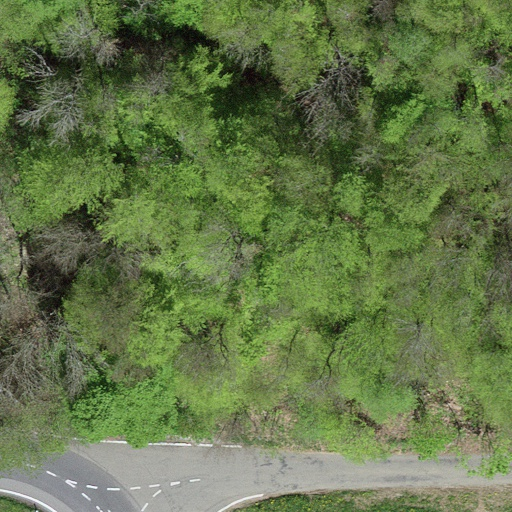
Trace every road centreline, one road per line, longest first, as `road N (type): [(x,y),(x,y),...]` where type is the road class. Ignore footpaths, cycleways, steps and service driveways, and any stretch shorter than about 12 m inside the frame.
road 1 (unclassified): [(123,501),(236,472),(511,466)]
road 2 (tertiary): [(0,458),(123,501)]
